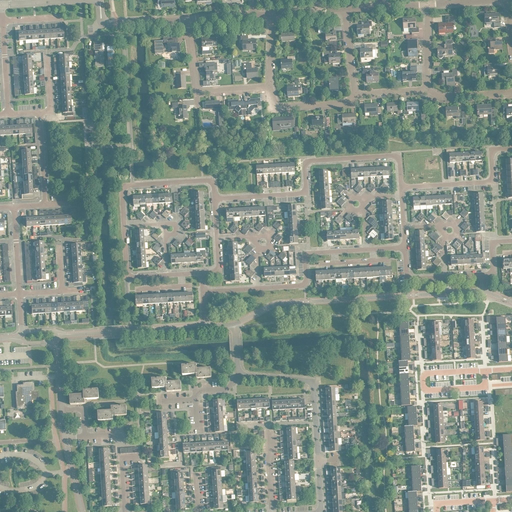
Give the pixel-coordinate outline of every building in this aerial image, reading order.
[(501,21),(499,21),(499,13),(494,14),(492,14),(485,14),(486,23),(494,22),(494,28),(501,27),(501,21)] [(448,23),(439,23),(439,33),(440,33),(446,32),(446,33),(453,32),(453,25),(455,25),(455,16),(447,17),(448,17),(448,23)] [(403,19),(404,28),(412,28),(412,33),(419,32),(419,27),(416,27),(416,18),(403,19)] [(358,34),(359,37),(364,37),(364,34),(370,34),(369,26),(372,26),(372,21),(365,22),(365,25),(358,26),(358,34)] [(328,42),(328,47),(335,46),(335,42),(336,42),(336,39),(337,39),(337,30),(333,31),(333,32),(330,32),(330,34),(326,34),(326,42),(328,42)] [(282,39),(282,42),(295,41),(294,33),(282,34),(282,38),(281,38),(281,39),(282,39)] [(244,41),(244,50),(256,49),(256,40),(249,41),(248,36),(249,36),(241,36),(241,41),(244,41)] [(499,40),(496,41),(496,37),(487,37),(487,42),(491,42),(491,49),(489,50),(490,53),(494,53),(494,50),(496,50),(496,49),(502,49),(502,40),(501,40),(499,40)] [(202,39),(203,47),(218,46),(217,38),(202,39)] [(175,40),(154,42),(155,54),(163,53),(163,49),(168,49),(168,53),(181,52),(180,44),(175,44),(175,40)] [(408,40),(409,57),(418,56),(417,42),(411,42),(411,40),(408,40)] [(443,58),(443,57),(444,55),(452,55),(452,44),(454,44),(453,40),(446,40),(446,46),(443,46),(438,46),(438,48),(438,49),(439,49),(439,51),(438,51),(438,54),(438,55),(438,57),(438,58),(439,58),(441,58),(442,58),(443,58)] [(104,52),(105,51),(105,45),(102,45),(102,43),(94,43),(95,50),(96,56),(95,56),(95,59),(96,59),(96,63),(96,67),(105,67),(104,52)] [(105,44),(105,45),(105,51),(108,51),(108,61),(107,61),(107,67),(115,66),(114,44),(105,44)] [(361,49),(361,58),(373,57),(372,50),(375,50),(375,45),(368,45),(369,49),(361,49)] [(324,52),(325,63),(340,62),(339,54),(331,55),(331,51),(324,52)] [(281,64),(282,69),(293,68),(292,60),(294,59),(294,56),(288,57),(288,60),(281,60),(281,64)] [(216,81),(215,73),(218,73),(217,63),(204,64),(205,67),(206,67),(207,82),(216,81)] [(243,63),(244,73),(247,73),(248,78),(258,77),(257,69),(252,70),(251,63),(243,63)] [(485,64),(485,70),(484,70),(485,76),(499,75),(499,67),(492,67),(492,64),(485,64)] [(402,72),(403,81),(409,80),(412,80),(416,80),(416,72),(417,72),(417,66),(411,66),(410,66),(411,72),(402,72)] [(454,78),(457,78),(457,69),(453,69),(453,73),(448,74),(448,67),(444,67),(444,71),(445,71),(445,74),(442,74),(442,79),(443,79),(443,83),(447,83),(447,87),(455,87),(454,78)] [(370,69),(363,69),(364,72),(362,73),(363,78),(367,78),(368,82),(378,81),(378,73),(374,73),(374,71),(371,71),(370,69)] [(177,77),(178,88),(186,88),(185,76),(181,76),(181,72),(174,73),(174,77),(177,77)] [(330,92),(339,92),(339,78),(329,78),(330,92)] [(288,88),(288,91),(285,92),(285,96),(288,95),(288,96),(298,96),(298,91),(302,91),(301,85),(293,85),(294,88),(288,88)] [(251,102),(244,102),(245,115),(252,115),(252,112),(254,108),(258,108),(257,102),(261,102),(260,98),(251,99),(251,102)] [(245,115),(244,102),(238,103),(238,99),(228,100),(228,104),(232,103),(232,106),(229,107),(229,110),(235,110),(239,112),(239,116),(245,115)] [(223,110),(223,103),(220,104),(219,101),(206,102),(206,109),(220,108),(220,111),(223,110)] [(179,116),(180,119),(188,119),(187,105),(184,106),(184,102),(172,103),(173,108),(179,107),(179,116)] [(404,107),(404,114),(408,114),(408,111),(422,110),(421,106),(418,106),(418,102),(407,103),(408,107),(404,107)] [(397,103),(394,103),(390,104),(390,103),(387,104),(387,103),(387,111),(390,111),(391,111),(394,111),(395,111),(397,111),(398,114),(401,114),(401,104),(397,104),(397,103)] [(378,114),(382,114),(382,107),(378,108),(378,104),(373,104),(373,105),(370,105),(370,104),(365,105),(365,110),(365,113),(365,115),(366,115),(366,116),(370,116),(369,113),(378,112),(378,114)] [(508,104),(503,104),(503,111),(504,113),(507,113),(507,116),(511,115),(511,104),(508,105),(508,104)] [(485,106),(478,106),(478,114),(479,114),(479,117),(480,118),(482,118),(483,116),(483,114),(491,114),(491,116),(491,122),(496,121),(496,116),(495,107),(495,108),(491,108),(491,105),(486,106),(485,106)] [(72,106),(63,106),(63,113),(67,113),(67,116),(74,115),(74,112),(72,112),(72,106)] [(466,119),(465,112),(458,113),(458,107),(450,108),(449,107),(447,108),(446,108),(446,109),(444,110),(446,114),(446,116),(451,115),(451,116),(456,116),(456,119),(460,118),(460,119),(462,119),(463,122),(466,122),(466,119)] [(338,114),(338,124),(343,123),(346,123),(348,123),(349,123),(352,123),(356,122),(356,123),(355,113),(338,114)] [(327,120),(323,120),(323,116),(313,117),(313,125),(323,124),(323,127),(327,127),(327,120)] [(293,117),(289,117),(276,118),(276,119),(273,119),(273,118),(273,130),(281,130),(280,128),(294,127),(293,117)] [(33,188),(24,188),(25,194),(24,194),(25,195),(22,195),(23,199),(34,198),(33,188)] [(234,218),(233,209),(224,210),(224,216),(227,215),(227,218),(234,218)] [(33,226),(33,217),(27,218),(26,218),(23,218),(24,226),(27,226),(27,227),(33,226)] [(334,240),(334,232),(327,232),(327,230),(324,231),(324,237),(327,236),(328,241),(334,240)] [(197,253),(197,262),(206,262),(206,250),(196,251),(197,253)] [(250,257),(248,259),(252,263),(254,261),(256,259),(252,255),(250,257)] [(82,276),(74,276),(74,283),(75,286),(83,286),(83,282),(82,276)] [(196,374),(197,378),(210,377),(209,368),(197,369),(197,364),(183,365),(184,375),(196,374)] [(166,388),(167,392),(180,391),(179,381),(167,382),(167,378),(153,379),(154,388),(166,388)] [(39,400),(38,390),(35,391),(34,385),(34,382),(23,383),(23,384),(17,385),(18,394),(16,395),(17,408),(19,408),(25,408),(25,404),(26,404),(32,404),(32,400),(39,400)] [(72,395),(72,405),(85,404),(85,400),(98,399),(97,389),(84,390),(84,394),(72,395)] [(99,411),(100,421),(113,420),(113,416),(125,415),(125,406),(112,406),(112,411),(99,411)] [(174,474),(175,480),(184,479),(183,473),(180,473),(180,470),(174,470),(174,473),(174,474)]
